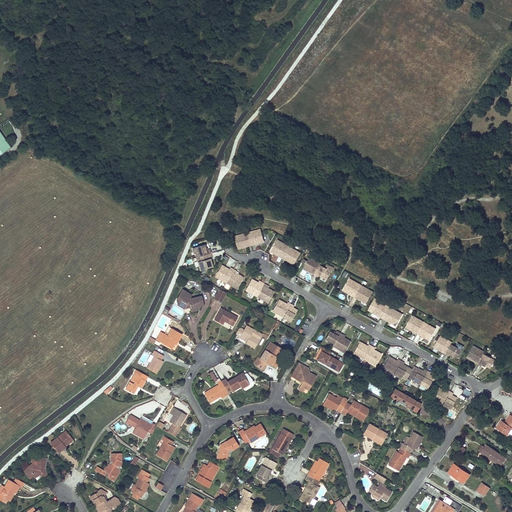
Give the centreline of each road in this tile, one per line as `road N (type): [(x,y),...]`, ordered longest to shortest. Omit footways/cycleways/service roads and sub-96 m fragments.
road 1 (residential): [(485,391),(327,305)]
road 2 (residential): [(397,511),(485,391)]
